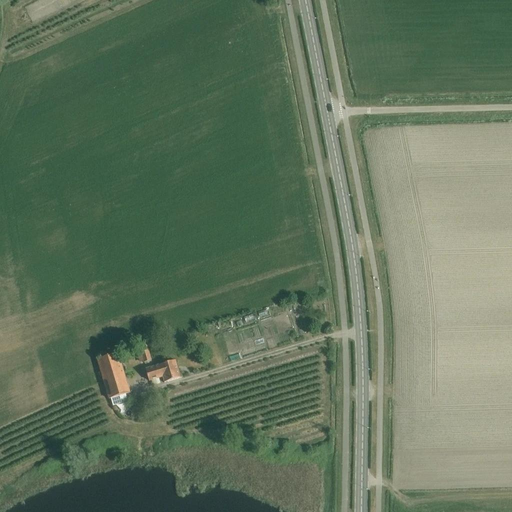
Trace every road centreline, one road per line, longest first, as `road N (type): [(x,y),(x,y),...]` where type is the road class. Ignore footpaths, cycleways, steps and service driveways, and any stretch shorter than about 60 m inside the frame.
road 1 (secondary): [(361,511),(355,263),(327,114)]
road 2 (unclassified): [(369,111),(511,108)]
